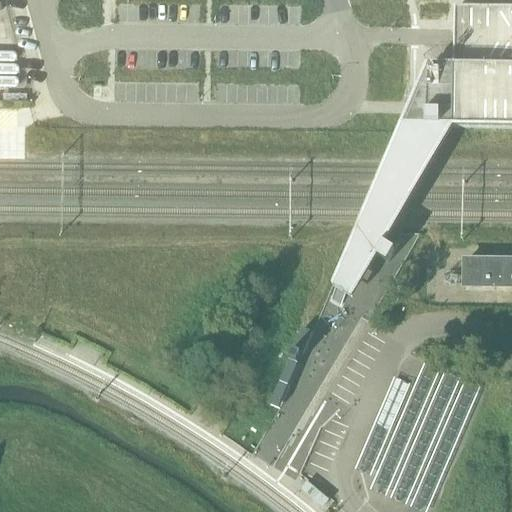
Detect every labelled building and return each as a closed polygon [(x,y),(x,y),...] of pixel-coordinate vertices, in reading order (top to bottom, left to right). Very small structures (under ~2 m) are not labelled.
[(356,237),(334,289),(354,301),(377,263),(392,271),(404,250),(390,241),(393,237),(399,226),(438,161),(456,129),(511,129),(511,9),(457,9),(456,29),(456,46),(456,68),(428,68),(408,115),(389,160),(361,226),(356,237)] [(510,291),(511,290),(511,260),(464,260),(464,272),(464,285),(464,291),(510,291)] [(290,362),(299,366),(313,334),(304,330),(290,362)] [(280,384),(289,388),(299,366),(290,362),(280,384)] [(280,384),(271,406),(280,410),(289,388),(280,384)] [(327,500),(303,482),(297,491),(321,509),(327,500)]
